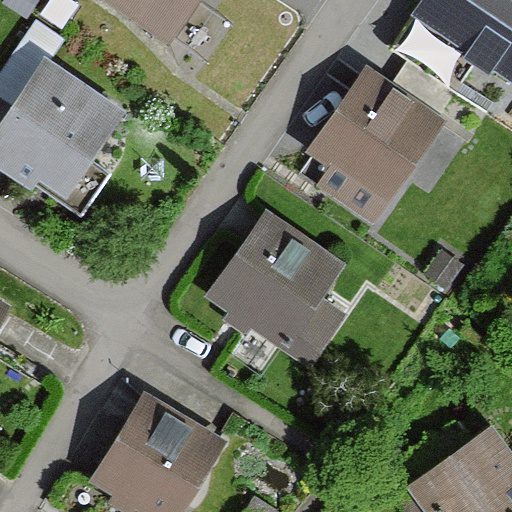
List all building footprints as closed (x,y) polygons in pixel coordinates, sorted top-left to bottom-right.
[(205,0),(98,0),(175,48),(205,0)] [(511,0),(414,0),(391,36),(471,88),(484,69),(511,87),(511,85),(511,0)] [(119,115),(39,65),(0,125),(0,178),(32,199),(40,187),(63,202),(119,115)] [(442,124),(362,73),(306,161),(328,175),(320,188),(378,225),(442,124)] [(347,263),(266,211),(207,303),(306,367),(341,313),(322,301),(347,263)] [(185,511),(227,443),(139,391),(83,485),(128,511),(185,511)] [(511,511),(511,465),(483,429),(399,493),(413,511),(511,511)]
